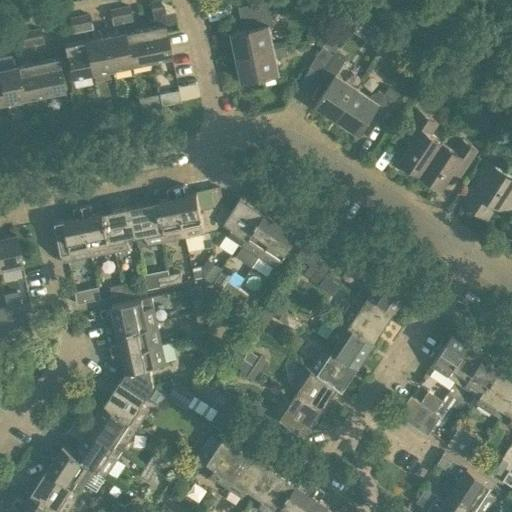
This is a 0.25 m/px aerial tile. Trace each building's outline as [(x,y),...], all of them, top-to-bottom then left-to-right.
[(159,0),(149,0),(154,24),(164,22),(159,0)] [(129,4),(119,6),(122,21),(132,19),(129,4)] [(112,23),(122,21),(119,6),(109,9),(112,23)] [(269,24),(273,23),(270,9),(240,16),(243,29),(230,32),(235,55),(274,47),(269,24)] [(89,13),(79,15),(82,29),(92,27),(89,13)] [(72,31),(82,29),(79,15),(69,17),(72,31)] [(154,24),(144,26),(151,60),(171,56),(164,22),(154,24)] [(151,60),(144,26),(124,30),(131,64),(151,60)] [(40,27),(31,29),(33,43),(43,41),(40,27)] [(23,45),(33,43),(31,29),(21,31),(23,45)] [(131,64),(124,30),(103,34),(110,68),(131,64)] [(330,32),(324,42),(335,48),(341,38),(330,32)] [(110,68),(103,34),(84,39),(91,72),(110,68)] [(70,77),(91,72),(84,39),(63,43),(70,77)] [(320,74),(334,52),(333,51),(324,45),(323,44),(309,66),(310,67),(317,72),(320,74)] [(274,48),(274,47),(235,55),(240,80),(279,72),(276,57),(287,54),(285,45),(274,48)] [(345,58),(334,51),(334,52),(320,74),(319,75),(330,82),(315,105),(336,119),(357,87),(336,73),(345,58)] [(57,56),(37,60),(44,94),(64,89),(57,56)] [(17,64),(24,98),(44,94),(37,60),(17,64)] [(0,67),(0,82),(4,102),(24,98),(17,64),(0,67)] [(379,90),(370,95),(357,87),(336,119),(358,133),(373,111),(383,118),(399,94),(388,86),(384,93),(379,90)] [(178,100),(177,90),(176,88),(157,92),(159,103),(178,100)] [(400,158),(421,172),(442,140),(430,132),(437,121),(418,108),(404,130),(415,137),(400,158)] [(455,149),(442,140),(421,172),(441,186),(455,164),(462,169),(477,147),(462,138),(455,149)] [(496,204),(507,211),(511,202),(511,176),(487,160),(462,199),(488,216),(496,204)] [(175,185),(185,235),(218,228),(210,186),(196,188),(196,191),(185,193),(183,183),(175,185)] [(231,226),(226,234),(242,244),(264,210),(240,194),(231,207),(224,202),(220,184),(210,186),(218,228),(223,220),(231,226)] [(158,199),(166,239),(185,235),(175,185),(167,187),(169,197),(158,199)] [(166,239),(158,199),(130,204),(136,235),(138,244),(166,239)] [(81,204),(91,254),(110,250),(102,210),(91,212),(89,203),(81,204)] [(72,258),(91,254),(81,204),(73,206),(75,216),(64,218),(72,258)] [(136,235),(130,204),(102,210),(110,250),(129,246),(127,237),(136,235)] [(264,210),(242,244),(259,255),(286,212),(279,207),(273,216),(264,210)] [(286,212),(259,255),(260,256),(252,265),(259,270),(266,260),(275,266),(298,231),(288,225),(293,217),(286,212)] [(0,229),(0,268),(22,264),(15,232),(2,235),(0,229)] [(332,263),(304,244),(298,254),(326,273),(332,263)] [(298,254),(297,256),(317,269),(311,277),(319,283),(326,273),(298,254)] [(203,276),(204,276),(212,282),(220,270),(206,260),(201,267),(203,276)] [(361,286),(356,293),(390,316),(406,291),(372,269),(371,270),(360,262),(349,278),(361,286)] [(192,267),(194,278),(203,276),(201,267),(201,265),(192,267)] [(180,271),(169,273),(171,283),(182,281),(180,271)] [(159,285),(171,283),(169,273),(157,275),(159,285)] [(223,289),(233,295),(238,287),(228,280),(223,289)] [(290,286),(281,280),(276,288),(285,294),(290,286)] [(133,281),(122,283),(124,292),(135,290),(133,281)] [(112,295),(124,292),(122,283),(110,285),(112,295)] [(100,297),(98,286),(74,290),(77,302),(100,297)] [(196,311),(205,309),(203,297),(200,286),(191,288),(193,299),(196,311)] [(248,293),(238,287),(233,295),(243,302),(248,293)] [(390,316),(356,293),(350,303),(342,297),(336,307),(344,312),(340,318),(374,340),(390,316)] [(118,332),(157,324),(153,304),(151,295),(142,297),(112,303),(118,332)] [(34,322),(31,308),(21,310),(24,324),(34,322)] [(208,320),(205,309),(196,311),(198,323),(208,320)] [(279,317),(289,324),(294,316),(284,309),(279,317)] [(304,322),(294,316),(289,324),(299,330),(304,322)] [(340,318),(325,341),(333,347),(358,364),(374,340),(340,318)] [(112,353),(161,342),(157,324),(118,332),(120,342),(110,344),(112,353)] [(431,363),(447,374),(455,380),(477,346),(453,329),(431,363)] [(166,362),(161,342),(112,353),(114,361),(123,359),(126,370),(150,365),(166,362)] [(455,380),(463,385),(479,395),(499,367),(502,362),(477,346),(455,380)] [(342,389),(358,364),(333,347),(328,355),(320,349),(309,365),(337,385),(342,389)] [(249,350),(244,357),(262,369),(269,360),(260,354),(259,356),(249,350)] [(255,379),(262,369),(244,357),(239,355),(233,364),(247,373),(247,374),(255,379)] [(295,392),(321,409),(337,385),(309,365),(303,362),(292,379),(300,384),(295,392)] [(150,365),(126,370),(120,378),(146,395),(153,383),(150,365)] [(505,409),(511,397),(511,376),(499,367),(479,395),(475,400),(492,412),(497,404),(505,409)] [(146,395),(120,378),(104,403),(138,425),(149,408),(141,403),(146,395)] [(174,385),(169,393),(187,404),(194,394),(186,389),(184,391),(174,385)] [(305,433),(321,409),(295,392),(290,399),(282,394),(271,411),(297,428),(305,433)] [(397,414),(407,421),(421,401),(410,394),(397,414)] [(210,419),(217,409),(201,399),(194,409),(210,419)] [(253,399),(249,406),(293,435),(293,434),(297,428),(271,411),(253,399)] [(421,401),(407,421),(417,427),(430,407),(421,401)] [(138,425),(104,403),(88,427),(114,444),(119,436),(127,441),(138,425)] [(441,414),(430,407),(417,427),(427,434),(441,414)] [(472,459),(477,450),(485,439),(462,423),(449,443),(472,459)] [(96,467),(106,473),(122,449),(114,444),(88,427),(72,450),(96,467)] [(209,474),(226,485),(248,451),(223,435),(219,441),(209,434),(192,461),(195,463),(206,462),(206,461),(214,466),(209,474)] [(174,441),(177,451),(188,448),(185,438),(174,441)] [(77,478),(85,483),(96,467),(72,450),(63,443),(46,468),(72,485),(77,478)] [(461,474),(451,490),(484,511),(485,511),(496,496),(488,491),(493,482),(467,465),(444,450),(436,462),(453,473),(455,470),(461,474)] [(487,457),(477,450),(472,459),(482,465),(487,457)] [(255,493),(272,467),(248,451),(226,485),(242,496),(247,488),(255,493)] [(152,454),(146,464),(154,469),(161,459),(152,454)] [(147,479),(154,469),(146,464),(139,474),(147,479)] [(266,511),(276,511),(296,482),(272,467),(255,493),(263,498),(257,506),(266,511)] [(72,485),(46,468),(30,492),(60,511),(66,511),(75,498),(67,493),(72,485)] [(502,478),(511,485),(511,484),(511,473),(508,470),(502,478)] [(296,482),(276,511),(299,511),(317,485),(310,480),(305,488),(296,482)] [(317,485),(299,511),(322,511),(328,503),(319,498),(325,489),(317,485)] [(421,493),(449,511),(484,511),(451,490),(445,499),(425,486),(421,493)] [(12,502),(26,511),(60,511),(30,492),(25,501),(16,495),(12,502)] [(449,511),(421,493),(416,501),(432,511),(449,511)] [(117,500),(111,510),(113,511),(121,511),(126,506),(117,500)] [(26,511),(12,502),(7,509),(11,511),(26,511)] [(341,511),(328,503),(322,511),(341,511)]
